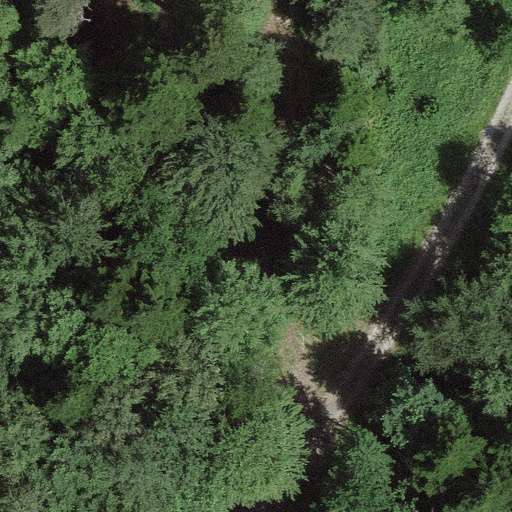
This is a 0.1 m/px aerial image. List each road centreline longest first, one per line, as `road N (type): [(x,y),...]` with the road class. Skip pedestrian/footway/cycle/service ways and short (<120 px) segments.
road 1 (track): [(511,93),(404,301),(275,479),(242,511)]
road 2 (track): [(169,0),(194,115),(313,426)]
